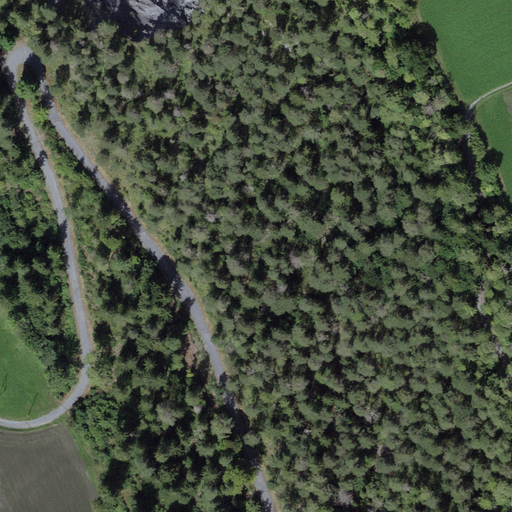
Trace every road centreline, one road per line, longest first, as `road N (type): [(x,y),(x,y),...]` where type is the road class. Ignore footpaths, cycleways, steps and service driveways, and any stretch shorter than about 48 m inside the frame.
road 1 (track): [(0,421),(56,416),(79,392),(85,357),(67,254),(13,64),(21,56),(35,59),(63,123),(191,311),(274,511)]
road 2 (track): [(457,155),(477,348),(504,424),(497,511)]
